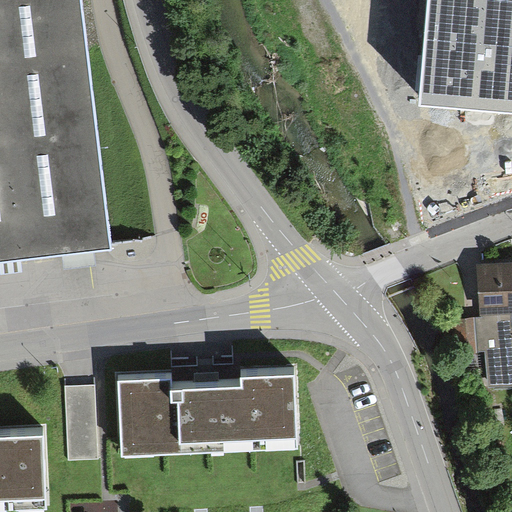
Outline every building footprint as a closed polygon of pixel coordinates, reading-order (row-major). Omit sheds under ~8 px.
[(0,0),(0,266),(116,252),(84,0),(0,0)] [(511,0),(429,0),(420,95),(511,103),(511,0)] [(511,300),(511,260),(479,260),(478,315),(457,315),(456,340),(484,341),(483,361),(492,361),(492,374),(511,374),(511,309),(510,310),(511,301),(511,300)] [(296,445),(293,369),(239,371),(240,380),(168,383),(167,375),(117,376),(119,451),(296,445)] [(72,460),(102,459),(101,428),(71,428),(72,460)] [(0,504),(44,503),(42,429),(0,430),(0,504)]
